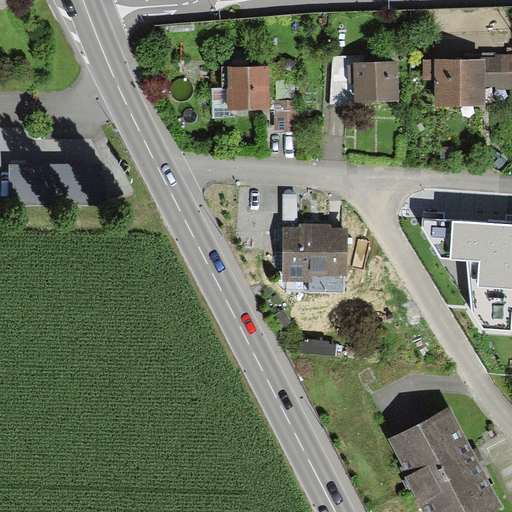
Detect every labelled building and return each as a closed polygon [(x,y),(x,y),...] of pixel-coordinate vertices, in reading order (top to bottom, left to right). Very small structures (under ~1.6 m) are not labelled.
[(511,88),(511,46),(511,47),(511,59),(483,60),(483,89),(511,88)] [(483,60),(422,60),(423,79),(432,79),(432,106),(483,106),(483,89),(483,60)] [(396,63),(352,63),(352,103),(396,102),(396,63)] [(266,68),(226,69),(227,109),(267,108),(266,68)] [(293,103),(270,104),(271,134),(294,134),(293,103)] [(295,196),(282,196),(282,223),(296,223),(295,196)] [(511,226),(426,221),(425,227),(442,257),(469,259),(474,311),(484,328),(509,329),(510,311),(511,311),(511,226)] [(343,228),(282,229),(283,276),(344,275),(343,228)] [(449,409),(390,441),(427,511),(487,511),(500,505),(449,409)]
